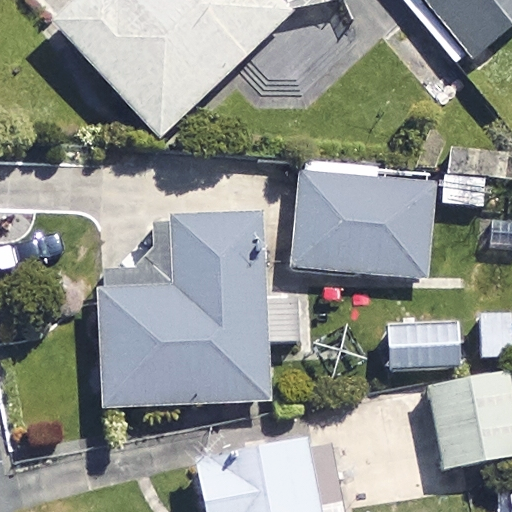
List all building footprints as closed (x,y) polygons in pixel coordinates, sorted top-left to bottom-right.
[(84,0),(43,38),(146,148),(282,21),(262,0),(84,0)] [(511,0),(385,0),(447,70),(511,13),(511,0)] [(252,162),(190,162),(190,192),(252,192),(252,162)] [(480,176),(432,179),(435,217),(482,214),(480,176)] [(428,197),(287,184),(278,275),(420,287),(428,197)] [(248,226),(157,229),(160,295),(88,297),(92,417),(256,411),(254,350),(293,348),(291,310),(251,311),(248,226)] [(507,316),(468,318),(470,365),(509,363),(507,316)] [(451,322),(382,324),(383,374),(453,372),(451,322)] [(357,342),(308,345),(311,383),(360,379),(357,342)] [(511,464),(511,439),(504,382),(423,394),(435,476),(511,464)] [(342,511),(328,437),(182,465),(191,511),(342,511)]
